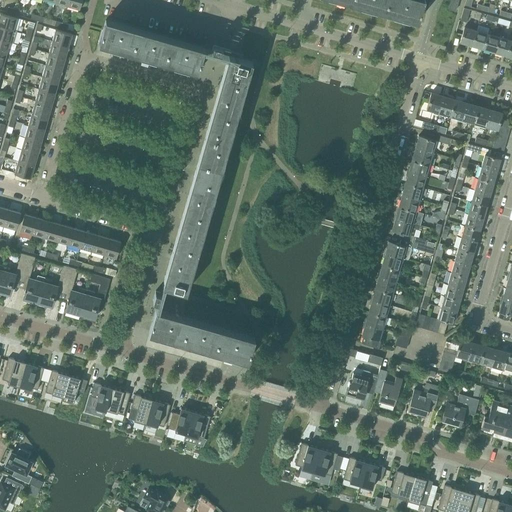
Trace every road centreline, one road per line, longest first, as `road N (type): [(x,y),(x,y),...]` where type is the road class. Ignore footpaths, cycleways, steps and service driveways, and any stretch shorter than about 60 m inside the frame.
road 1 (residential): [(322,408),(419,61)]
road 2 (residential): [(43,197),(85,56),(193,90)]
road 3 (residential): [(322,408),(123,352)]
road 4 (residential): [(511,472),(322,408)]
road 5 (residential): [(419,61),(231,6)]
road 6 (residential): [(511,331),(487,324),(478,310),(511,195)]
road 7 (residential): [(156,229),(193,90)]
road 8 (residential): [(123,352),(0,315)]
road 9 (residential): [(123,352),(156,229)]
